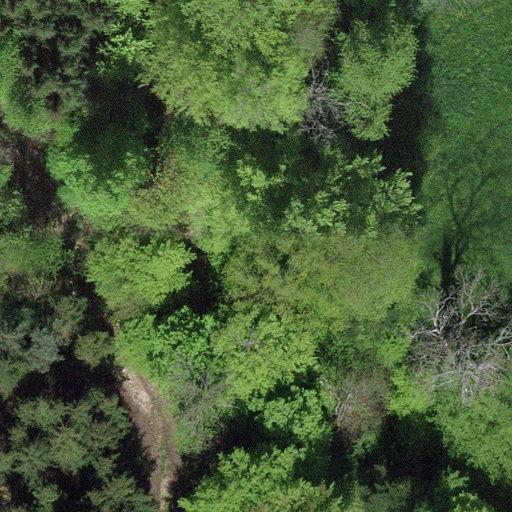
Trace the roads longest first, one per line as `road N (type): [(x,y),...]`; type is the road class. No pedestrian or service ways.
road 1 (track): [(173,511),(168,0)]
road 2 (track): [(171,394),(54,251),(0,113)]
